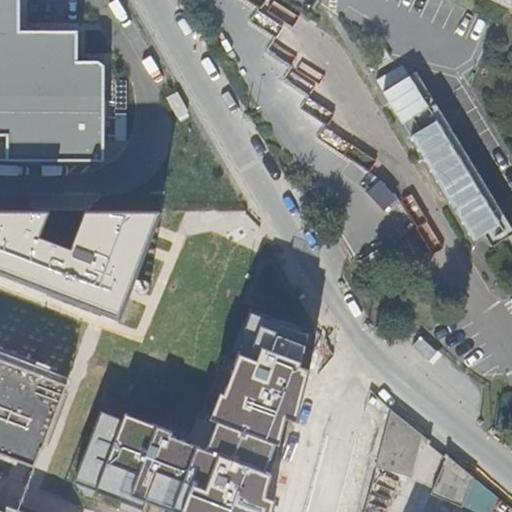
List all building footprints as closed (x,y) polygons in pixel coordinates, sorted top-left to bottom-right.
[(0,0),(0,161),(104,161),(105,66),(98,62),(77,62),(77,31),(22,31),(20,0),(0,0)] [(511,0),(487,0),(511,11),(511,0)] [(475,244),(505,229),(423,71),(393,86),(475,244)] [(382,180),(371,189),(385,206),(396,197),(382,180)] [(0,356),(0,454),(13,459),(14,458),(33,465),(39,448),(41,449),(44,441),(45,441),(64,391),(63,391),(66,382),(0,356)] [(410,476),(421,434),(391,409),(375,466),(410,476)] [(71,432),(78,416),(68,411),(61,428),(71,432)] [(465,495),(472,476),(445,454),(431,492),(461,505),(465,495)] [(472,476),(465,495),(480,509),(493,493),(472,476)] [(0,511),(25,511),(0,502),(0,511)]
